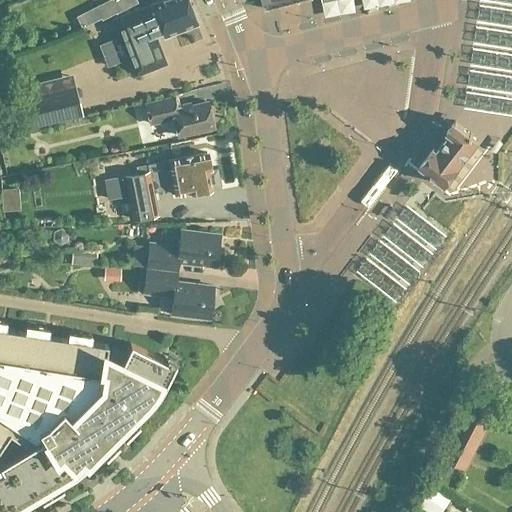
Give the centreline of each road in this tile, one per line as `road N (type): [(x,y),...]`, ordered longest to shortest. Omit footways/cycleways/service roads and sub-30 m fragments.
road 1 (residential): [(284,266),(309,262),(425,113),(442,9)]
road 2 (tertiary): [(252,59),(284,266)]
road 3 (tertiary): [(442,9),(252,59)]
road 4 (residential): [(261,343),(91,319)]
road 5 (tertiary): [(173,454),(261,343)]
